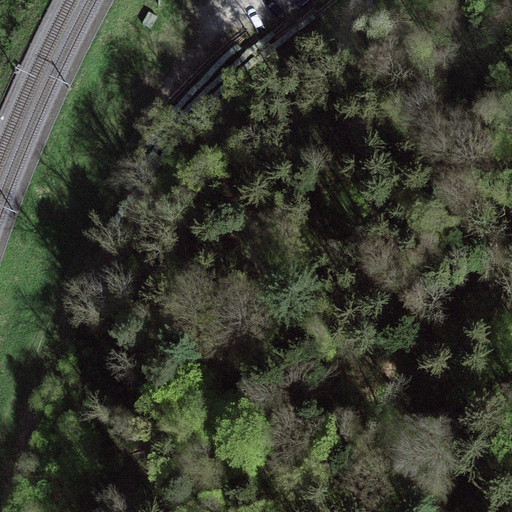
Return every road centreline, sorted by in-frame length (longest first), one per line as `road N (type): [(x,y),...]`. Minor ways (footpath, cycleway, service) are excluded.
road 1 (track): [(347,0),(362,41),(169,465),(170,511)]
road 2 (track): [(0,475),(28,369),(161,138),(207,85),(240,0)]
